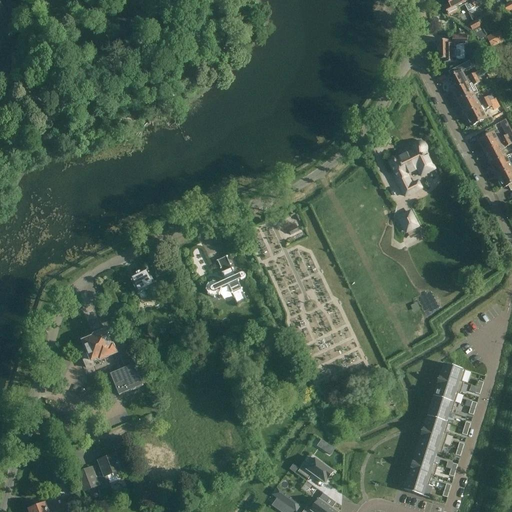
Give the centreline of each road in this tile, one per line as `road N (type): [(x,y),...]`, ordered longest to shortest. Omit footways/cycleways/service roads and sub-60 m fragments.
road 1 (residential): [(3,511),(71,293),(160,238),(302,184),(366,129),(411,54)]
road 2 (residential): [(511,239),(411,54)]
road 3 (residential): [(448,511),(506,316)]
